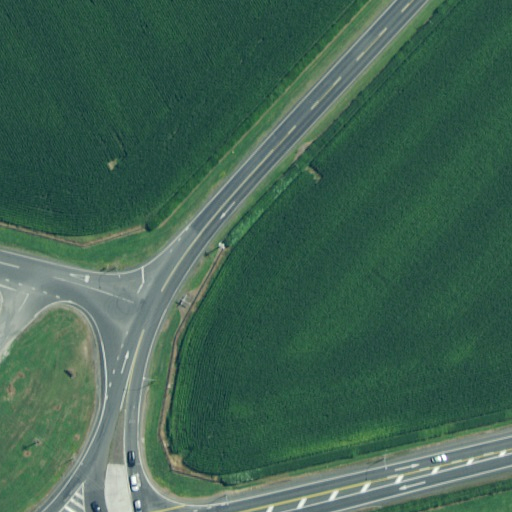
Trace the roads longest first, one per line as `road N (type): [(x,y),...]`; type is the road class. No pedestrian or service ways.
road 1 (secondary): [(151,309),(212,218),(414,0)]
road 2 (trunk): [(511,450),(249,511)]
road 3 (unclassified): [(151,309),(0,264)]
road 4 (trunk): [(35,511),(123,413)]
